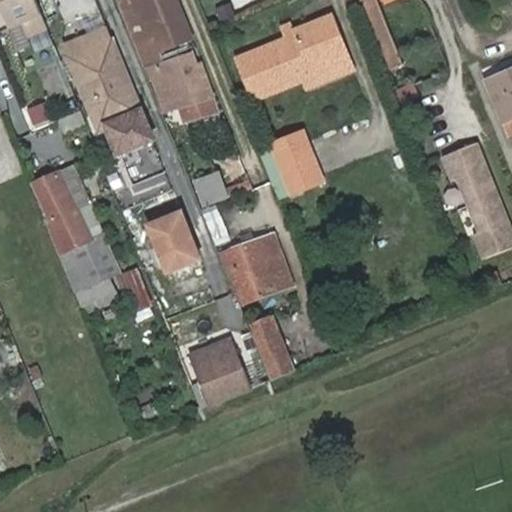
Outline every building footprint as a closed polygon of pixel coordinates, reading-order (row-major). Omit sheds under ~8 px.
[(49,29),(37,0),(0,0),(0,2),(11,29),(24,24),(29,38),(49,29)] [(176,0),(129,0),(119,4),(144,66),(161,59),(158,53),(192,38),(176,0)] [(408,77),(377,0),(361,0),(394,82),(408,77)] [(297,35),(286,39),(238,58),(254,100),(303,81),(350,63),(331,17),(295,31),(297,35)] [(281,28),(286,39),(297,35),(295,31),(292,23),(281,28)] [(107,27),(64,45),(99,130),(143,112),(107,27)] [(192,51),(145,69),(163,113),(167,112),(182,107),(187,123),(188,125),(217,116),(212,98),(201,65),(198,66),(192,51)] [(350,63),(303,81),(307,90),(353,72),(350,63)] [(511,72),(488,82),(511,138),(511,137),(511,72)] [(187,123),(182,107),(167,112),(173,128),(187,123)] [(143,112),(99,130),(110,156),(154,138),(143,112)] [(303,135),(274,147),(295,199),(324,187),(303,135)] [(478,144),(445,158),(455,181),(460,180),(471,207),(498,196),(478,144)] [(204,208),(231,197),(220,169),(193,180),(204,208)] [(413,176),(418,190),(430,186),(424,172),(413,176)] [(110,279),(77,209),(60,174),(34,186),(50,217),(47,219),(77,292),(110,279)] [(511,229),(498,196),(471,207),(482,233),(477,235),(486,260),(511,249),(511,229)] [(90,203),(77,209),(110,279),(121,275),(90,203)] [(203,211),(215,243),(230,237),(218,206),(203,211)] [(185,211),(152,225),(172,271),(204,257),(185,211)] [(271,237),(221,254),(241,304),(289,288),(271,237)] [(121,279),(135,313),(150,306),(137,273),(121,279)] [(218,299),(223,328),(240,325),(235,296),(218,299)] [(246,316),(272,380),(295,371),(269,307),(246,316)] [(199,367),(214,404),(250,389),(235,352),(199,367)] [(0,471),(17,465),(5,437),(0,438),(0,436),(0,471)]
